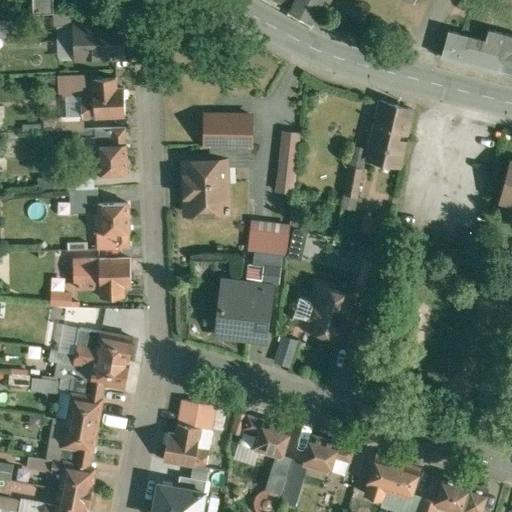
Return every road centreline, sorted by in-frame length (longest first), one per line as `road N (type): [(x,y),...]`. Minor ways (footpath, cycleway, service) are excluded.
road 1 (residential): [(511,464),(156,356)]
road 2 (residential): [(147,0),(156,356)]
road 3 (secondary): [(511,104),(354,64),(226,0)]
road 4 (residential): [(156,356),(126,511)]
